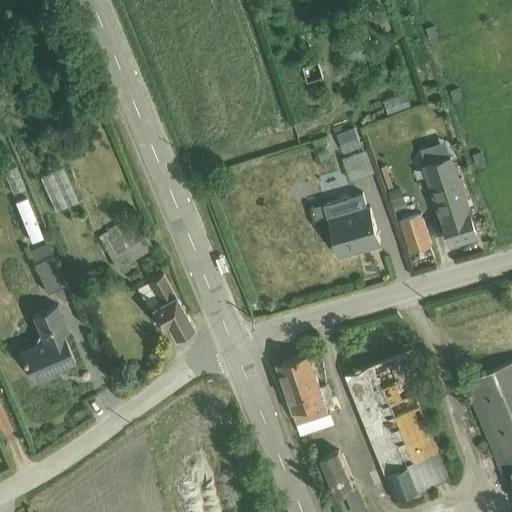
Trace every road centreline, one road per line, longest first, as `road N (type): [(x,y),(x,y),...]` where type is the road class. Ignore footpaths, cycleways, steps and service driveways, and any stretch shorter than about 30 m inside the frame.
road 1 (tertiary): [(91,0),(233,339)]
road 2 (unclassified): [(511,262),(233,339)]
road 3 (tertiary): [(233,339),(87,442),(0,491)]
road 4 (unclassified): [(233,339),(305,511)]
